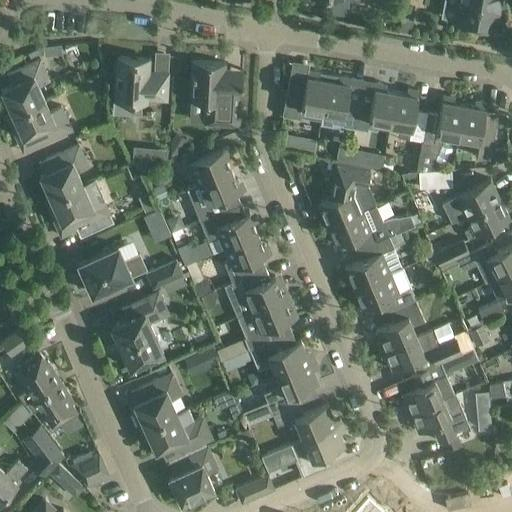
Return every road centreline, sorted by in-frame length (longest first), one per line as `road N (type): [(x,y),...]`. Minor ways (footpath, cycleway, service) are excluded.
road 1 (residential): [(378,451),(268,163),(271,33)]
road 2 (residential): [(0,174),(147,511)]
road 3 (residential): [(511,80),(271,33)]
road 4 (residential): [(271,33),(150,8),(58,0)]
road 5 (residential): [(378,451),(441,507),(511,488)]
road 6 (residential): [(263,511),(364,469),(378,451)]
